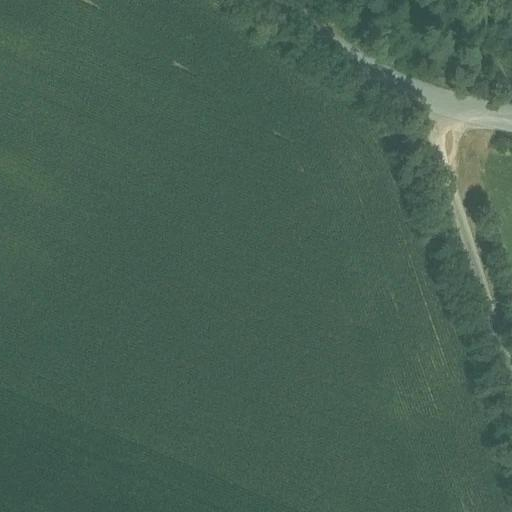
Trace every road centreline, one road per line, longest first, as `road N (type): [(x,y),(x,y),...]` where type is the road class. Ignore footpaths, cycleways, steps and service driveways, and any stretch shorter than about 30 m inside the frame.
road 1 (unclassified): [(511,373),(427,97)]
road 2 (unclassified): [(427,97),(284,0)]
